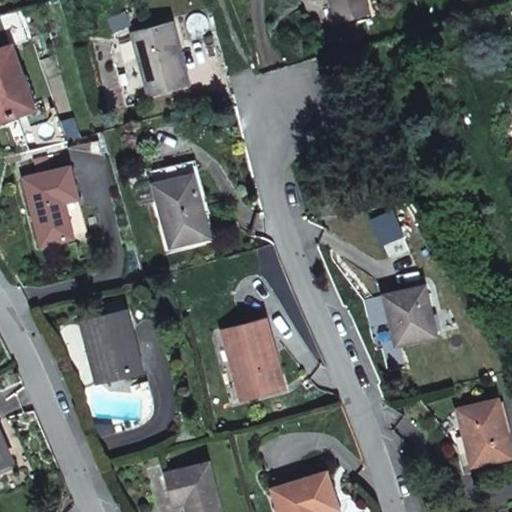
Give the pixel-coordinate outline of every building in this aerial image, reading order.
[(334,0),(335,1),(331,2),(338,22),(369,13),(365,0),(334,0)] [(174,24),(133,35),(149,94),(189,84),(174,24)] [(35,109),(12,46),(0,50),(0,116),(2,121),(35,109)] [(59,167),(55,153),(49,155),(52,169),(59,167)] [(79,198),(71,167),(25,178),(42,246),(74,238),(88,235),(79,198)] [(194,174),(153,184),(170,247),(211,237),(206,216),(194,174)] [(391,226),(389,215),(374,218),(376,228),(391,226)] [(384,296),(397,345),(437,335),(425,286),(384,296)] [(122,300),(105,304),(108,315),(125,311),(122,300)] [(108,315),(83,321),(99,382),(142,371),(127,311),(125,311),(108,315)] [(284,387),(266,320),(224,331),(234,366),(240,364),(249,397),(284,387)] [(249,397),(240,364),(234,366),(243,399),(249,397)] [(459,410),(472,465),(511,456),(498,400),(459,410)] [(114,424),(93,423),(97,438),(116,432),(114,424)] [(0,473),(11,469),(8,463),(12,461),(0,433),(0,473)] [(222,511),(209,463),(166,474),(175,505),(186,502),(190,501),(192,510),(188,511),(222,511)] [(327,511),(338,509),(326,473),(274,490),(281,511),(327,511)]
